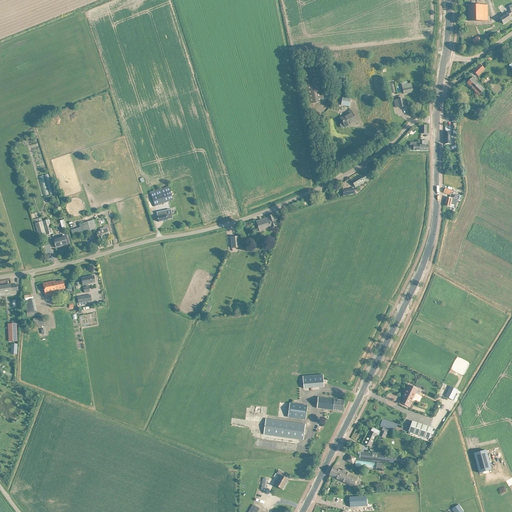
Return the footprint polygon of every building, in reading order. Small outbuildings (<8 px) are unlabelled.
[(498,4),(493,8),(497,13),(502,10),(504,13),(511,7),(511,3),(509,0),(506,0),(499,5),(498,4)] [(487,5),(468,5),(469,21),(488,21),(487,5)] [(504,17),(500,19),(503,24),(511,18),(511,14),(510,11),(504,16),(504,17)] [(485,70),(479,64),(473,71),(478,76),(485,70)] [(317,68),(302,71),(308,105),(324,102),(317,68)] [(472,77),(467,83),(479,96),(485,90),(475,81),(476,81),(472,77)] [(411,84),(402,85),(404,94),(413,92),(411,84)] [(396,108),(400,107),(400,108),(404,107),(402,98),(401,99),(400,96),(398,97),(398,99),(398,100),(394,101),(396,108)] [(343,98),(342,105),(349,106),(350,99),(343,98)] [(346,115),(340,118),(343,122),(340,124),(340,126),(341,128),(343,128),(345,127),(346,127),(350,125),(350,126),(357,122),(351,111),(346,114),(346,115)] [(448,133),(445,132),(445,144),(448,144),(450,144),(454,144),(454,139),(450,139),(450,133),(448,133)] [(417,145),(410,145),(410,148),(410,151),(428,151),(428,145),(428,141),(422,141),(422,145),(417,145)] [(367,172),(352,181),(356,188),(370,179),(367,172)] [(37,180),(40,194),(45,193),(46,198),(51,196),(46,178),(37,180)] [(150,193),(155,206),(173,200),(169,187),(150,193)] [(454,199),(448,198),(446,197),(444,206),(452,208),(454,199)] [(157,217),(158,222),(167,220),(173,219),(171,210),(157,213),(157,217)] [(256,222),(259,231),(263,230),(263,228),(270,226),(271,228),(276,226),(273,215),(267,217),(268,218),(256,222)] [(41,218),(34,220),(39,238),(46,236),(53,234),(49,220),(42,222),(41,218)] [(94,220),(82,224),(85,232),(97,229),(94,220)] [(100,231),(97,232),(99,240),(109,237),(106,227),(100,229),(100,231)] [(67,245),(67,244),(65,236),(53,239),(56,248),(67,245)] [(231,238),(231,244),(232,248),(241,247),(239,237),(231,238)] [(94,276),(82,278),(83,285),(95,283),(94,276)] [(56,281),(43,283),(46,297),(54,295),(53,291),(65,289),(64,281),(56,282),(56,281)] [(11,285),(0,286),(0,294),(12,293),(12,291),(18,291),(18,285),(11,286),(11,285)] [(78,297),(79,303),(92,301),(91,295),(78,297)] [(34,299),(24,301),(27,317),(38,315),(34,299)] [(33,319),(35,326),(44,325),(43,317),(33,319)] [(323,375),(303,377),(304,389),(324,387),(323,375)] [(418,395),(420,390),(417,389),(408,385),(402,397),(403,398),(401,404),(407,407),(412,397),(413,398),(415,393),(418,395)] [(451,386),(445,396),(453,400),(458,390),(451,386)] [(318,397),(317,408),(333,410),(343,412),(344,401),(318,397)] [(290,404),(288,417),(306,420),(307,406),(290,404)] [(266,419),(263,435),(303,440),(305,425),(266,419)] [(382,420),(380,426),(395,431),(397,425),(382,420)] [(412,421),(408,432),(429,439),(433,428),(412,421)] [(370,431),(363,444),(367,446),(366,446),(367,446),(368,446),(373,449),(376,443),(373,442),(377,435),(379,436),(381,432),(372,428),(371,432),(370,431)] [(379,436),(384,439),(387,433),(381,431),(381,432),(379,436)] [(486,450),(474,454),(479,473),(491,470),(486,450)] [(361,452),(359,459),(409,465),(410,459),(361,452)] [(383,463),(377,463),(357,460),(356,467),(376,470),(375,471),(382,471),(383,463)] [(333,468),(329,475),(354,487),(359,477),(343,470),(342,472),(333,468)] [(286,475),(282,472),(279,470),(277,474),(280,476),(274,485),(282,490),(288,480),(284,478),(286,475)] [(239,487),(254,488),(254,471),(239,471),(239,487)] [(365,497),(348,497),(348,507),(366,507),(365,497)] [(509,499),(496,502),(498,511),(503,510),(507,509),(511,507),(509,499)]
